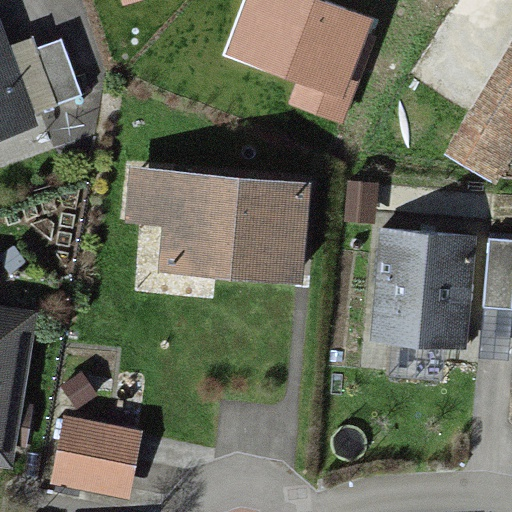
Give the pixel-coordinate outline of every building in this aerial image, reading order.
[(511,34),(440,151),(495,185),(511,156),(511,34)] [(0,134),(27,125),(0,50),(0,134)] [(158,272),(303,284),(308,186),(132,169),(128,223),(161,226),(158,272)] [(471,246),(388,236),(376,331),(459,341),(471,246)] [(0,440),(10,442),(28,322),(0,318),(0,440)] [(155,426),(85,413),(73,477),(142,491),(155,426)]
